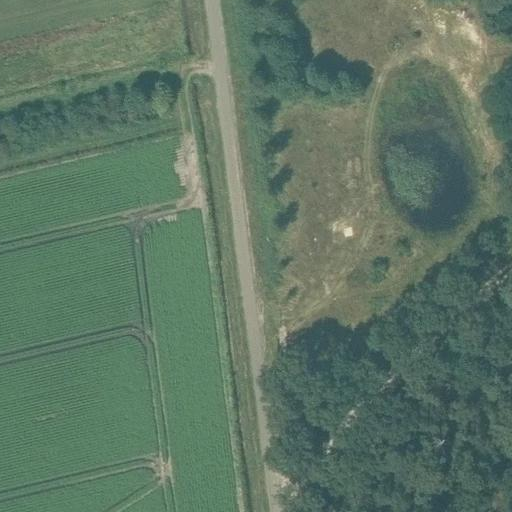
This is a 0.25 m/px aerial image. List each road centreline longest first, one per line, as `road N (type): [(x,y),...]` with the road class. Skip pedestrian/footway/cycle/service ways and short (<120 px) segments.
road 1 (unclassified): [(276,511),(211,0)]
road 2 (track): [(511,268),(412,357),(314,461),(272,483)]
